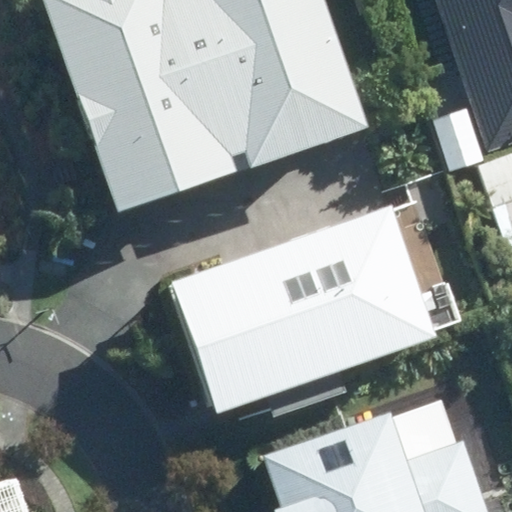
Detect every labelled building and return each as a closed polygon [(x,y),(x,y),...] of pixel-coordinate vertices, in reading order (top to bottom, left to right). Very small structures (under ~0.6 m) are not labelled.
[(27,0),(99,208),(347,122),(305,0),(27,0)] [(511,0),(421,0),(477,153),(511,140),(511,0)] [(511,147),(469,162),(501,253),(511,249),(511,147)] [(372,202),(149,281),(194,411),(418,333),(372,202)] [(481,511),(456,440),(393,463),(373,411),(247,454),(267,511),(481,511)] [(0,511),(10,511),(0,482),(0,511)]
